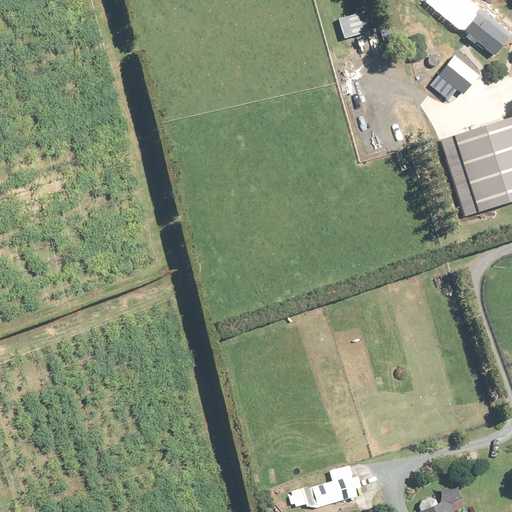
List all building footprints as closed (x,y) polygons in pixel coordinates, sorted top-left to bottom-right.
[(464,0),(449,20),(470,37),(466,42),(472,47),(476,42),(495,56),(511,34),(511,30),(503,24),(500,28),(465,0),(464,0)] [(371,32),(364,10),(337,18),(343,40),(371,32)] [(461,50),(432,83),(429,86),(438,93),(440,90),(451,99),(458,92),(462,95),(483,69),(461,50)] [(511,201),(511,118),(440,141),(464,217),(511,201)] [(356,497),(348,467),(329,472),(332,482),(289,493),(293,508),(303,505),(314,508),(356,497)] [(454,511),(447,494),(417,507),(419,511),(454,511)] [(287,511),(292,505),(280,497),(275,505),(284,511),(287,511)]
